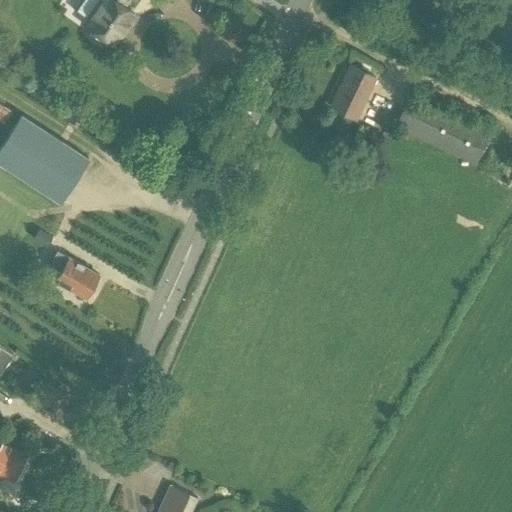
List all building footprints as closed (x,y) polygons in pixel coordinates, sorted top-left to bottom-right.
[(101,0),(85,23),(92,29),(91,33),(91,37),(94,41),(98,42),(102,41),(106,38),(113,44),(134,15),(121,6),(125,0),(101,0)] [(355,118),(375,77),(350,65),(330,106),(355,118)] [(410,95),(395,126),(475,165),(490,134),(410,95)] [(0,164),(59,203),(88,159),(21,115),(0,148),(0,164)] [(68,257),(67,258),(57,251),(49,263),(60,269),(54,280),(85,298),(98,275),(68,257)] [(0,370),(12,354),(0,345),(0,370)] [(0,474),(13,481),(26,454),(0,441),(0,474)] [(189,511),(196,497),(170,486),(158,511),(189,511)]
